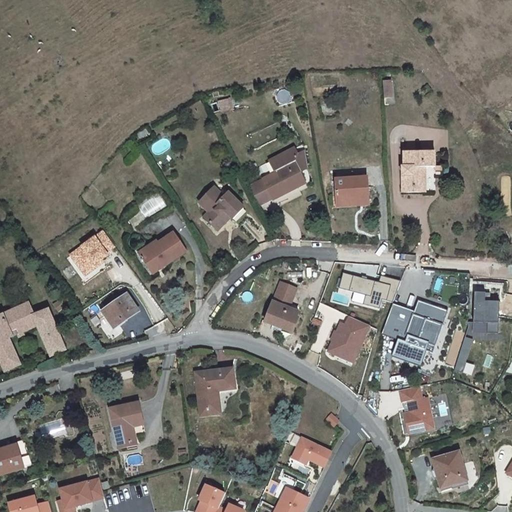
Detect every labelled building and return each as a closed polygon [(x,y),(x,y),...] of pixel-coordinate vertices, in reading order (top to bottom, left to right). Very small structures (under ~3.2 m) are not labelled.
[(392,80),(382,80),(383,95),(392,94),(392,80)] [(228,103),(227,95),(215,98),(216,106),(228,103)] [(434,169),(434,154),(404,154),(404,167),(401,168),(401,193),(427,192),(427,169),(434,169)] [(289,161),(260,176),(271,196),(300,181),(289,161)] [(260,176),(248,183),(258,203),(271,196),(260,176)] [(364,202),(365,179),(336,179),(335,202),(364,202)] [(222,198),(214,191),(200,206),(209,214),(204,219),(218,233),(227,223),(225,221),(228,218),(231,221),(244,209),(228,192),(222,198)] [(102,230),(73,251),(86,268),(99,258),(106,253),(104,251),(113,244),(102,230)] [(166,265),(186,252),(174,233),(158,242),(157,240),(147,246),(150,251),(139,257),(148,272),(164,263),(166,265)] [(136,252),(139,257),(150,251),(147,246),(136,252)] [(86,268),(73,251),(69,254),(83,273),(101,260),(99,258),(86,268)] [(281,283),(274,303),(267,322),(293,332),(299,318),(298,318),(300,312),(290,309),(297,289),(281,283)] [(475,293),(473,323),(488,324),(487,334),(498,334),(500,302),(490,302),(485,302),(486,293),(475,293)] [(138,311),(127,294),(101,310),(112,327),(138,311)] [(428,305),(418,301),(414,312),(414,313),(427,318),(429,310),(427,309),(428,305)] [(414,313),(414,312),(394,305),(383,335),(399,341),(406,343),(408,337),(405,336),(413,315),(414,313)] [(427,318),(414,313),(413,315),(442,326),(448,312),(428,305),(427,309),(429,310),(427,318)] [(33,320),(27,306),(0,318),(0,366),(3,375),(19,367),(8,342),(13,339),(10,331),(33,320)] [(33,320),(51,357),(67,350),(48,313),(33,320)] [(432,354),(442,326),(413,315),(405,336),(408,337),(406,343),(399,341),(393,356),(420,366),(426,351),(432,354)] [(341,322),(328,351),(352,362),(368,328),(348,319),(346,324),(341,322)] [(473,340),(465,338),(458,361),(465,364),(473,340)] [(458,361),(454,372),(462,374),(465,364),(458,361)] [(234,385),(232,370),(195,374),(201,414),(221,412),(218,388),(234,385)] [(421,399),(419,387),(400,391),(402,403),(407,402),(409,413),(404,414),(407,434),(432,430),(427,398),(421,399)] [(113,419),(119,447),(136,443),(134,436),(132,426),(130,416),(141,413),(138,401),(110,407),(113,419)] [(132,426),(143,423),(141,413),(130,416),(132,426)] [(336,427),(342,422),(334,415),(329,420),(336,427)] [(309,459),(325,467),(333,451),(303,437),(293,458),(306,465),(309,459)] [(0,476),(32,466),(24,441),(0,448),(0,476)] [(458,465),(462,464),(459,453),(433,461),(440,488),(457,484),(457,480),(461,479),(458,465)] [(104,497),(99,479),(60,488),(62,499),(64,508),(74,506),(91,501),(91,500),(104,497)] [(217,511),(220,507),(226,494),(206,485),(199,500),(202,501),(196,511),(217,511)] [(285,511),(303,511),(310,499),(288,488),(278,508),(285,511)] [(37,505),(35,497),(9,504),(11,511),(52,511),(49,502),(37,505)] [(64,508),(62,499),(57,500),(60,511),(69,511),(75,511),(74,506),(64,508)]
